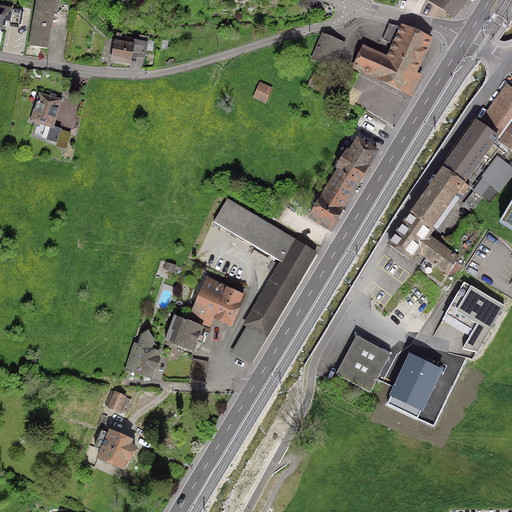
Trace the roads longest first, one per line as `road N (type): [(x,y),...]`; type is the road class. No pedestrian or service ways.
road 1 (primary): [(466,37),(250,392)]
road 2 (residential): [(0,57),(148,74),(334,23),(349,2)]
road 3 (residential): [(505,61),(347,293)]
road 4 (primary): [(250,392),(177,511)]
road 5 (residential): [(123,382),(227,383),(250,392)]
road 6 (tertiary): [(466,37),(349,2)]
